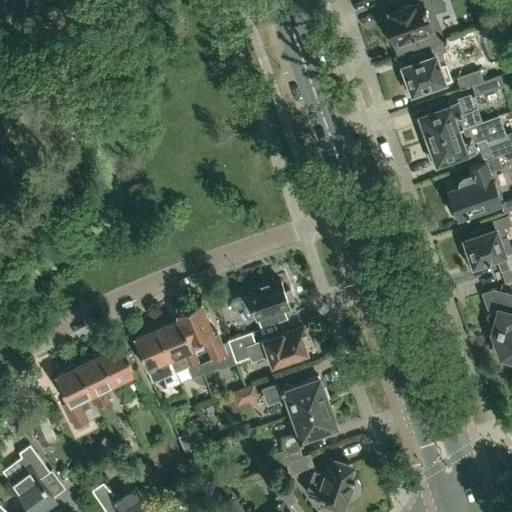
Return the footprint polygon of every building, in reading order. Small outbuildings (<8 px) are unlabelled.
[(444,7),(441,0),(419,0),(420,0),(399,8),(397,2),(386,6),(388,12),(383,13),(387,22),(383,23),(388,37),(392,35),(398,54),(443,38),(433,11),(444,7)] [(412,94),(446,82),(437,55),(425,59),(422,53),(415,55),(410,57),(413,63),(403,67),(412,94)] [(460,88),(483,80),(479,70),(457,77),(460,88)] [(483,80),(460,88),(460,89),(470,85),(475,96),(500,88),(497,78),(484,81),(483,80)] [(418,122),(424,140),(459,127),(480,120),(477,109),(471,93),(457,98),(445,103),(446,105),(419,115),(421,121),(418,122)] [(480,120),(459,127),(424,140),(431,158),(434,157),(436,163),(464,154),(465,158),(474,155),(477,162),(484,159),(484,160),(497,155),(511,150),(511,132),(505,134),(498,113),(480,120)] [(484,159),(477,162),(469,165),(471,172),(465,174),(464,175),(461,176),(459,179),(458,181),(458,183),(458,187),(449,190),(453,200),(452,200),(451,201),(450,202),(449,204),(449,205),(448,206),(449,208),(449,209),(450,210),(451,211),(452,212),(453,213),(454,213),(456,213),(457,213),(458,215),(480,207),(481,211),(496,206),(495,202),(499,201),(489,172),(501,167),(497,155),(484,160),(484,159)] [(511,209),(511,198),(501,202),(504,212),(511,209)] [(506,236),(507,236),(503,227),(511,224),(508,215),(492,220),(494,227),(486,230),(484,225),(470,230),(472,235),(463,238),(467,250),(464,251),(468,264),(472,263),(473,265),(491,259),(492,262),(498,260),(500,268),(501,271),(511,266),(511,251),(511,252),(511,250),(504,253),(499,239),(506,236)] [(511,266),(501,271),(505,282),(511,280),(511,281),(511,266)] [(288,320),(283,308),(290,305),(289,302),(294,300),(291,289),(285,291),(281,279),(270,283),(268,279),(227,293),(230,302),(248,295),(256,317),(257,317),(261,329),(288,320)] [(511,358),(511,311),(511,310),(511,292),(494,287),(482,291),(488,310),(485,313),(500,355),(511,358)] [(179,313),(178,313),(180,318),(193,350),(205,345),(210,358),(199,363),(203,373),(218,368),(221,369),(236,363),(227,342),(223,343),(217,327),(212,329),(201,303),(189,308),(185,307),(181,308),(179,313)] [(157,328),(175,371),(187,366),(191,378),(203,373),(199,363),(180,318),(157,328)] [(304,326),(255,343),(251,332),(228,340),(234,356),(249,351),(252,360),(268,355),(272,365),(294,357),(297,359),(304,357),(305,353),(307,353),(303,340),(308,338),(304,326)] [(175,371),(157,328),(133,338),(151,380),(163,375),(164,376),(165,376),(167,384),(178,379),(175,371)] [(123,343),(100,354),(115,383),(123,401),(133,396),(124,378),(137,372),(123,343)] [(78,365),(92,394),(99,407),(109,402),(102,389),(115,383),(100,354),(78,365)] [(74,428),(88,422),(78,401),(92,394),(78,365),(76,366),(72,364),(68,366),(66,370),(55,376),(67,402),(62,404),(74,428)] [(292,416),(328,403),(319,376),(309,380),(309,382),(291,388),(290,385),(278,390),(277,386),(264,390),(268,404),(281,399),(282,403),(287,402),(292,416)] [(236,405),(258,397),(254,384),(232,392),(236,405)] [(281,440),(285,451),(275,455),(279,467),(286,464),(286,462),(301,456),(297,444),(310,440),(309,437),(326,431),(327,433),(337,429),(328,403),(292,416),(297,429),(292,431),(293,435),(281,440)] [(32,425),(40,445),(56,440),(44,413),(29,420),(32,425)] [(179,436),(186,453),(194,449),(192,446),(203,441),(197,428),(179,436)] [(147,446),(157,467),(180,456),(171,435),(147,446)] [(10,480),(28,504),(33,511),(38,511),(55,500),(39,478),(49,471),(29,445),(18,453),(25,468),(10,480)] [(314,465),(309,454),(309,453),(301,456),(286,462),(286,464),(290,474),(314,465)] [(360,493),(361,489),(361,486),(359,483),(357,480),(354,479),(355,477),(349,476),(353,465),(332,458),(327,474),(314,470),(307,491),(323,497),(320,506),(336,511),(342,511),(347,498),(350,499),(354,498),(357,497),(360,493)] [(120,511),(121,511),(120,511),(151,511),(133,485),(117,496),(103,483),(92,491),(106,511),(120,511)] [(292,511),(288,506),(297,499),(286,485),(277,492),(280,496),(275,499),(278,503),(273,507),(277,511),(292,511)] [(224,511),(243,511),(231,495),(219,504),(224,511)]
